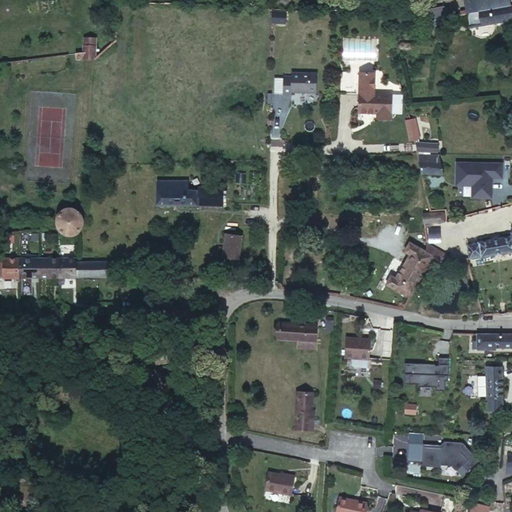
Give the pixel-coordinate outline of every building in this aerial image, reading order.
[(468,18),(510,11),(507,0),(490,0),(465,4),(468,18)] [(273,11),(272,22),(285,23),(286,12),(273,11)] [(510,11),(468,18),(470,33),(511,26),(511,25),(510,11)] [(446,22),(445,12),(426,16),(428,25),(446,22)] [(386,21),(388,32),(428,25),(426,16),(409,19),(401,19),(386,21)] [(446,22),(428,25),(429,33),(448,30),(446,22)] [(343,60),(376,61),(377,38),(344,37),(343,60)] [(78,57),(98,55),(97,42),(85,43),(86,49),(77,49),(78,57)] [(317,94),(317,75),(292,74),(292,78),(284,78),(283,95),(292,96),(292,93),(292,91),(308,91),(308,94),(317,94)] [(343,75),(342,95),(358,97),(359,88),(361,88),(362,76),(343,75)] [(361,88),(359,116),(378,117),(381,117),(381,120),(391,121),(391,118),(393,99),(375,98),(376,77),(362,76),(361,88)] [(402,100),(393,99),(391,118),(401,119),(402,100)] [(94,133),(94,167),(110,167),(109,133),(94,133)] [(438,153),(438,143),(416,142),(416,152),(438,153)] [(417,171),(445,165),(443,156),(415,161),(417,171)] [(502,164),(457,163),(456,185),(473,186),(473,197),(492,198),(492,185),(489,185),(490,178),(502,178),(502,164)] [(417,171),(419,181),(447,176),(445,165),(417,171)] [(157,209),(195,209),(195,194),(195,187),(156,187),(157,209)] [(195,194),(195,209),(219,209),(219,195),(195,194)] [(68,235),(71,235),(74,233),(77,231),(79,228),(80,224),(79,219),(77,214),(73,211),(69,209),(64,209),(59,211),(55,215),(53,221),(54,226),(56,230),(59,233),(63,235),(68,235)] [(424,222),(444,221),(443,213),(423,213),(424,222)] [(511,248),(511,229),(502,231),(503,236),(465,242),(467,254),(467,255),(511,248)] [(386,284),(410,297),(433,257),(434,256),(426,251),(410,242),(405,251),(410,254),(397,278),(391,275),(386,284)] [(224,243),(223,261),(244,261),(245,244),(224,243)] [(434,256),(433,257),(442,262),(448,255),(427,243),(426,251),(434,256)] [(71,279),(71,262),(60,261),(60,258),(1,257),(1,277),(71,279)] [(108,263),(71,262),(71,279),(108,280),(108,263)] [(309,321),(272,317),(270,334),(308,337),(309,321)] [(511,343),(511,330),(477,330),(477,343),(511,343)] [(365,336),(340,334),(338,354),(362,355),(365,336)] [(410,374),(410,384),(417,384),(417,387),(436,387),(436,391),(446,391),(446,380),(448,380),(449,358),(439,358),(439,365),(435,365),(435,364),(405,363),(404,374),(410,374)] [(505,360),(491,360),(491,402),(504,402),(505,360)] [(301,417),(302,407),(304,386),(289,384),(285,423),(302,425),(303,417),(301,417)] [(402,403),(401,413),(417,414),(418,405),(402,403)] [(479,461),(462,442),(444,441),(444,445),(442,448),(424,447),(424,444),(408,443),(407,462),(422,462),(422,466),(424,466),(437,467),(439,467),(441,465),(463,467),(467,471),(479,461)] [(270,474),(263,473),(253,473),(251,491),(277,493),(280,473),(271,472),(270,474)] [(347,496),(338,493),(330,491),(326,508),(341,511),(353,511),(357,497),(348,494),(347,496)] [(448,509),(449,495),(437,494),(436,508),(448,509)] [(479,511),(481,505),(465,500),(461,511),(479,511)]
